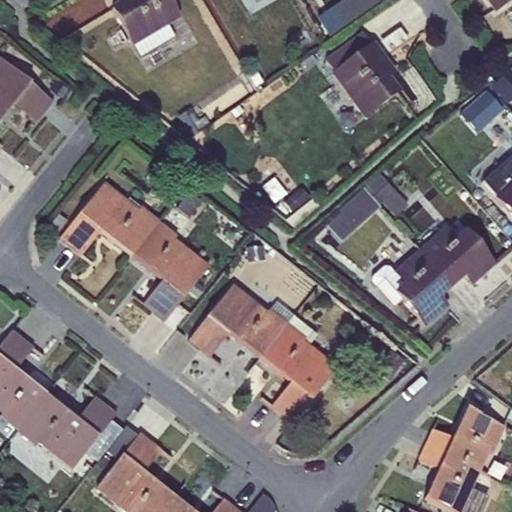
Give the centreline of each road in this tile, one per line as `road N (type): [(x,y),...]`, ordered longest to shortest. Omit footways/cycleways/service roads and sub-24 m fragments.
road 1 (residential): [(324,511),(0,269)]
road 2 (residential): [(324,511),(372,439),(511,314)]
road 3 (residential): [(0,248),(92,130)]
